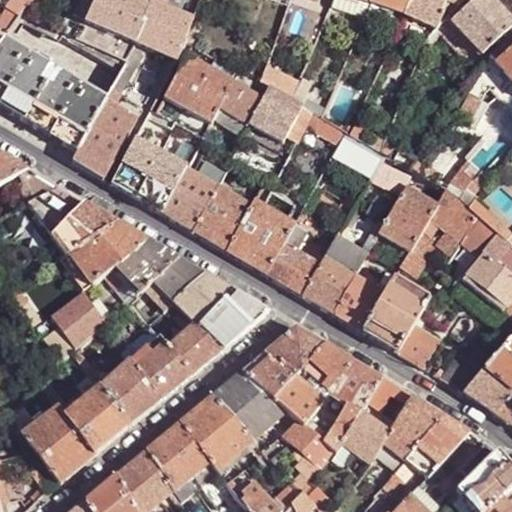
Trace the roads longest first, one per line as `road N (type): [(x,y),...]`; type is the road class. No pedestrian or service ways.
road 1 (residential): [(292,312),(0,140)]
road 2 (residential): [(51,511),(292,312)]
road 3 (residential): [(511,452),(292,312)]
